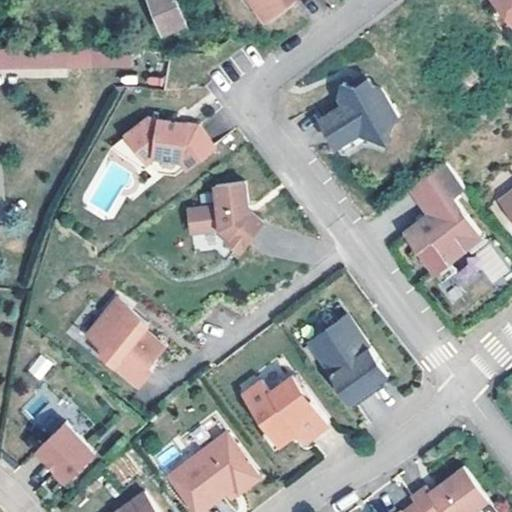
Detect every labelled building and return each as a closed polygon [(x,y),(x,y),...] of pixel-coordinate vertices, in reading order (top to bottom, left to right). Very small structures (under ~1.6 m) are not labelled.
[(186,17),(178,0),(149,0),(161,28),(186,17)] [(255,0),(267,17),(289,0),(255,0)] [(511,0),(499,0),(511,16),(511,0)] [(61,45),(0,46),(0,66),(61,65),(61,45)] [(83,45),(61,45),(61,65),(86,65),(86,45),(83,45)] [(365,71),(348,82),(357,83),(369,76),(365,71)] [(321,115),(338,142),(361,128),(388,134),(392,117),(399,113),(382,86),(374,84),(369,76),(357,83),(348,82),(342,81),(339,93),(343,100),(321,115)] [(149,115),(126,133),(147,158),(156,151),(181,155),(188,164),(215,144),(197,122),(149,115)] [(361,128),(338,142),(343,151),(363,139),(385,144),(388,134),(361,128)] [(126,133),(111,146),(139,164),(147,158),(126,133)] [(466,184),(446,157),(411,184),(431,210),(406,229),(444,279),(458,268),(451,258),(469,244),(474,250),(488,238),(454,193),(466,184)] [(189,232),(219,227),(231,236),(228,241),(244,251),(263,219),(246,209),(241,179),(211,184),(214,204),(185,209),(189,232)] [(511,188),(501,197),(511,211),(511,188)] [(451,302),(485,276),(492,285),(511,270),(491,244),(437,284),(451,302)] [(132,306),(118,293),(88,331),(105,345),(102,349),(141,381),(154,366),(150,362),(166,342),(145,325),(132,314),(134,311),(132,306)] [(149,320),(132,306),(134,311),(132,314),(145,325),(149,320)] [(347,312),(309,339),(350,396),(377,377),(369,366),(380,358),(347,312)] [(52,361),(42,353),(31,367),(41,375),(52,361)] [(380,358),(369,366),(377,377),(388,369),(380,358)] [(307,437),(331,420),(295,371),(272,388),(263,376),(243,390),(269,426),(265,429),(276,445),(300,428),(307,437)] [(67,418),(38,446),(68,476),(96,448),(67,418)] [(227,429),(170,472),(198,511),(227,490),(235,484),(240,490),(260,474),(227,429)] [(414,497),(424,511),(468,511),(490,496),(464,463),(431,488),(427,482),(411,494),(414,497)] [(235,484),(227,490),(231,497),(240,490),(235,484)] [(162,511),(146,489),(112,511),(162,511)] [(424,511),(414,497),(401,507),(405,511),(424,511)]
